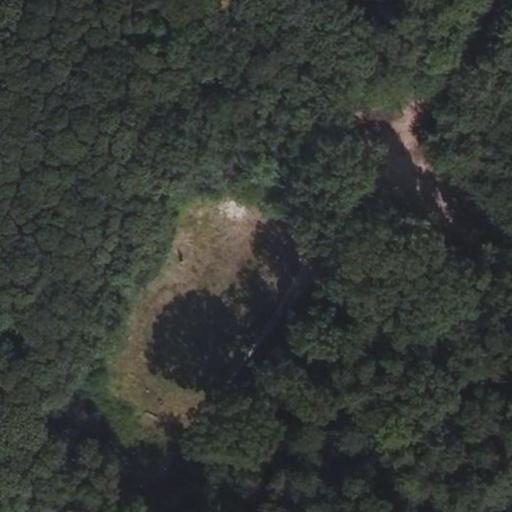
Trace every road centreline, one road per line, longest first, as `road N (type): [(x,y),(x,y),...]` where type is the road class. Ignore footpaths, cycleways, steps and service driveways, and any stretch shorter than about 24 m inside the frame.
road 1 (track): [(258,0),(380,161)]
road 2 (track): [(487,0),(380,161)]
road 3 (track): [(380,161),(511,256)]
